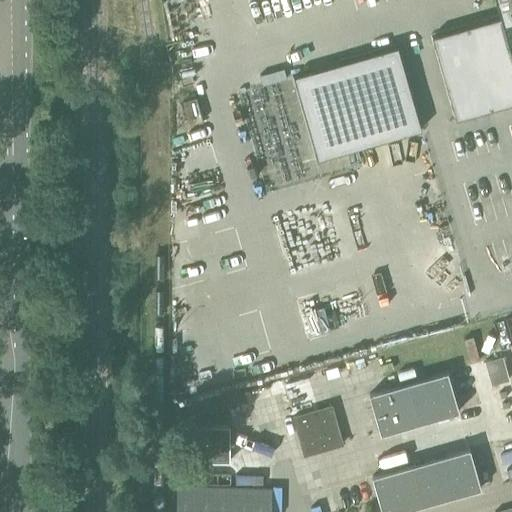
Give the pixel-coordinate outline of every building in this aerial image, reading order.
[(511,0),(496,0),(501,17),(432,37),(455,120),(511,103),(511,0)] [(317,159),(421,129),(397,46),(293,76),(317,159)] [(189,124),(202,120),(195,97),(182,101),(189,124)] [(506,380),(499,357),(484,362),(491,384),(506,380)] [(368,394),(380,434),(458,411),(446,372),(368,394)] [(303,455),(342,444),(331,406),(292,417),(303,455)] [(202,426),(201,461),(229,462),(229,426),(202,426)] [(370,476),(377,499),(379,511),(395,511),(479,490),(468,450),(370,476)] [(175,511),(270,511),(271,489),(176,486),(175,511)]
